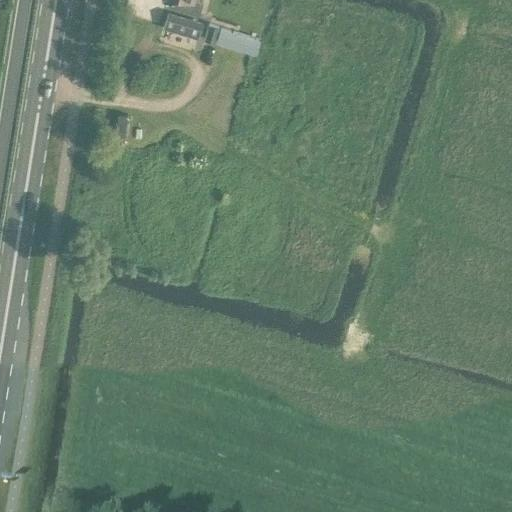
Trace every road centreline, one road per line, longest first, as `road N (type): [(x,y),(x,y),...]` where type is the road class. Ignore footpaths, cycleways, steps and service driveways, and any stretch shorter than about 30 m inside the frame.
road 1 (primary): [(0,343),(56,0)]
road 2 (track): [(395,240),(263,172),(162,104)]
road 3 (track): [(157,51),(177,51),(198,70),(175,104),(41,91)]
